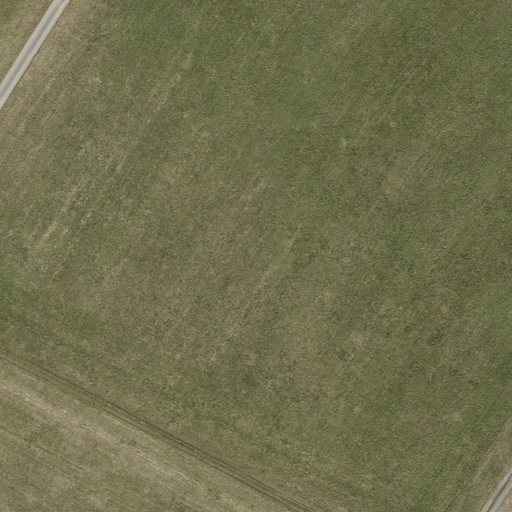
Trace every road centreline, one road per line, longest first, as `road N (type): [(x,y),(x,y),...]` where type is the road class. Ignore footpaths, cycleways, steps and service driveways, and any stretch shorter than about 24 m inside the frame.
road 1 (track): [(0,349),(327,511)]
road 2 (track): [(64,0),(0,103)]
